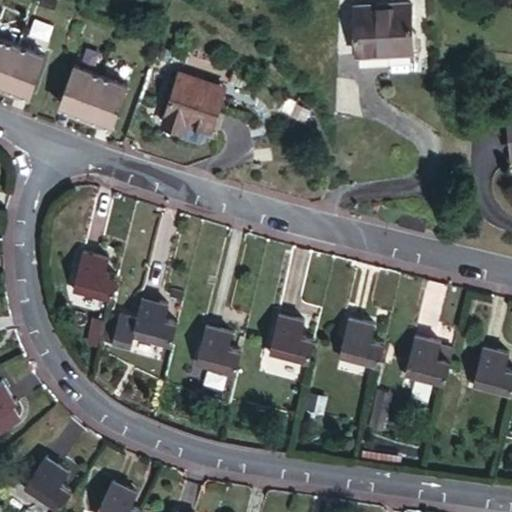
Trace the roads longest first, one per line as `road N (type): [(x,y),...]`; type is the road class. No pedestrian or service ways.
road 1 (unclassified): [(52,147),(22,228),(29,311),(57,371),(111,422),(189,454),(511,499)]
road 2 (unclassified): [(511,273),(347,236),(52,147)]
